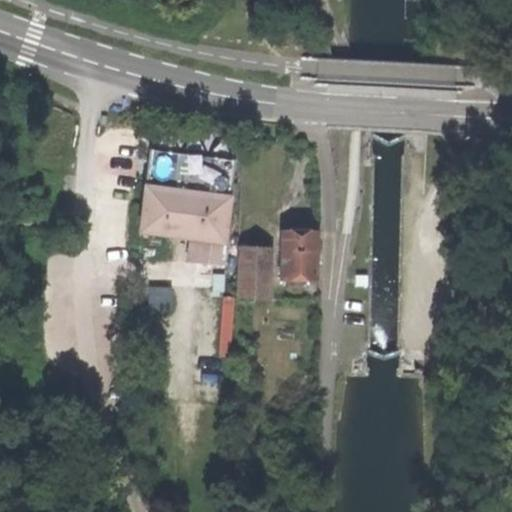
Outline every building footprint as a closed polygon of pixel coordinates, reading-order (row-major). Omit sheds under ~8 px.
[(145,189),(229,200),(231,185),(234,161),(150,150),(147,168),(145,189)] [(238,185),(231,185),(229,200),(236,201),(238,185)] [(224,244),(229,200),(145,189),(139,233),(192,240),(198,240),(222,243),(224,244)] [(279,282),(315,283),(316,233),(281,232),(279,282)] [(189,262),(195,263),(198,240),(192,240),(189,262)] [(219,266),(222,243),(198,240),(195,263),(219,266)] [(269,251),(240,251),(240,307),(248,307),(248,299),(268,299),(269,251)] [(169,291),(150,290),(150,310),(169,310),(169,291)]
